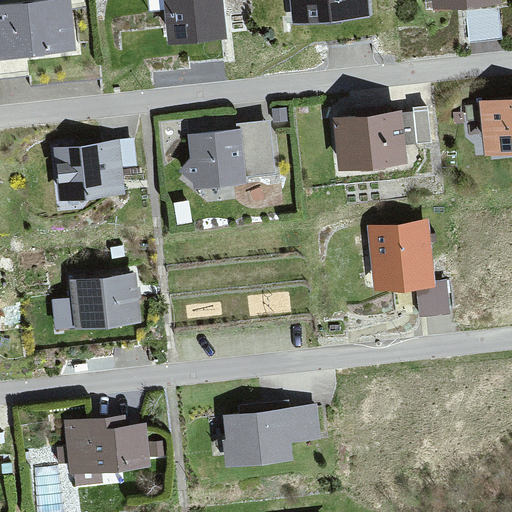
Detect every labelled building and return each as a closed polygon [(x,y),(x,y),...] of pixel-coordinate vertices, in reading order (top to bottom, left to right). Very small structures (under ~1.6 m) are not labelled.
[(0,52),(72,46),(66,0),(36,0),(0,4),(0,52)] [(167,0),(172,35),(222,30),(218,0),(167,0)] [(368,0),(284,0),(286,23),(370,14),(368,0)] [(511,98),(484,102),(488,145),(511,142),(511,98)] [(428,108),(397,111),(401,143),(431,140),(428,108)] [(403,157),(401,143),(397,111),(336,118),(341,163),(403,157)] [(192,133),(194,155),(184,168),(196,178),(197,183),(242,179),(241,173),(274,170),(271,145),(244,148),(238,143),(237,129),(192,133)] [(62,194),(122,187),(117,142),(57,148),(62,194)] [(421,244),(427,243),(425,224),(372,230),(374,255),(380,254),(383,280),(424,275),(421,244)] [(53,300),(56,324),(136,316),(131,273),(74,279),(76,297),(53,300)] [(313,405),(227,414),(231,456),(288,449),(287,434),(316,431),(313,405)] [(101,479),(99,462),(143,457),(140,425),(120,427),(119,418),(70,423),(76,481),(101,479)]
